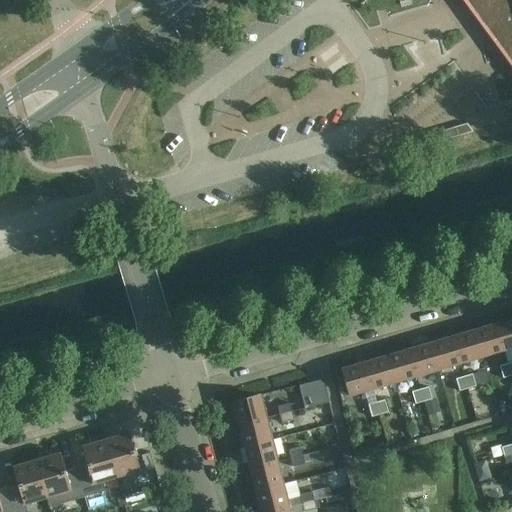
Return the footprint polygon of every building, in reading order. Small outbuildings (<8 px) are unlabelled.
[(409,140),(412,150),(473,132),(472,130),(467,123),(409,140)] [(511,349),(511,319),(496,325),(504,352),(511,349)] [(482,359),(504,352),(496,325),(474,331),(482,359)] [(460,365),(482,359),(474,331),(452,337),(460,365)] [(438,372),(460,365),(452,337),(430,344),(438,372)] [(416,378),(438,372),(430,344),(408,350),(416,378)] [(394,385),(416,378),(408,350),(386,357),(394,385)] [(373,391),(394,385),(386,357),(365,363),(373,391)] [(350,398),(373,391),(365,363),(342,370),(350,398)] [(511,376),(507,364),(499,366),(502,379),(511,376)] [(472,374),(463,377),(467,389),(475,387),(472,374)] [(467,389),(463,377),(455,379),(459,391),(467,389)] [(428,387),(420,389),(423,402),(432,399),(428,387)] [(423,402),(420,389),(411,392),(415,404),(423,402)] [(267,418),(262,395),(234,402),(240,425),(267,418)] [(432,399),(423,402),(427,415),(439,412),(435,398),(432,399)] [(384,400),(376,402),(379,415),(388,412),(384,400)] [(379,415),(376,402),(368,405),(371,417),(379,415)] [(277,406),(279,415),(291,412),(289,403),(277,406)] [(293,420),(291,412),(279,415),(281,423),(293,420)] [(240,425),(245,447),(273,440),(267,418),(240,425)] [(129,433),(105,440),(116,477),(140,470),(129,433)] [(104,481),(116,477),(105,440),(81,447),(86,464),(75,467),(84,497),(107,490),(104,481)] [(245,447),(251,469),(278,462),(273,440),(245,447)] [(511,444),(501,447),(503,456),(511,453),(511,444)] [(288,450),(290,459),(302,456),(300,447),(288,450)] [(84,497),(75,467),(65,470),(60,453),(36,460),(47,498),(59,494),(61,504),(84,497)] [(511,462),(511,453),(503,456),(506,464),(511,462)] [(302,456),(290,459),(292,467),(305,464),(302,456)] [(17,484),(6,487),(13,511),(26,511),(25,504),(47,498),(36,460),(12,467),(17,484)] [(485,461),(475,464),(479,480),(490,477),(485,461)] [(278,462),(251,469),(256,491),(284,484),(278,462)] [(256,491),(261,511),(267,511),(290,506),(288,498),(284,484),(256,491)] [(0,511),(13,511),(6,487),(0,488),(0,511)] [(299,495),(301,503),(314,500),(312,492),(299,495)] [(299,495),(288,498),(290,506),(301,503),(299,495)] [(316,509),(314,500),(301,503),(303,511),(316,509)] [(301,503),(290,506),(291,511),(302,511),(303,511),(301,503)] [(348,511),(347,503),(340,504),(338,508),(339,511),(348,511)]
